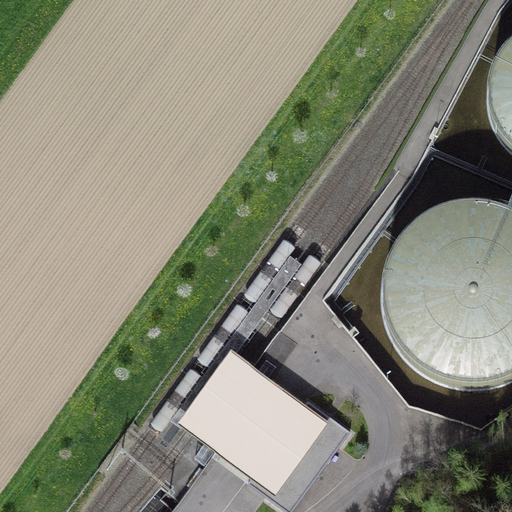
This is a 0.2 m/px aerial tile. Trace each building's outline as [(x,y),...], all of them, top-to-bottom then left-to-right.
[(500,127),(511,141),(511,43),(500,57),(492,80),(492,104),(500,127)] [(464,187),(464,163),(430,162),(429,186),(464,187)] [(400,355),(422,374),(450,385),(479,388),(508,381),(511,378),(511,209),(504,205),(472,199),(439,205),(411,222),(391,244),(380,271),(378,301),(384,329),(400,355)] [(301,265),(290,257),(173,421),(178,425),(183,429),(236,356),(301,265)] [(178,425),(183,429),(232,465),(252,479),(275,496),(328,423),(305,406),(285,391),(236,356),(231,352),(178,425)] [(292,511),(351,432),(309,402),(305,406),(252,479),(248,485),(284,511),(292,511)]
